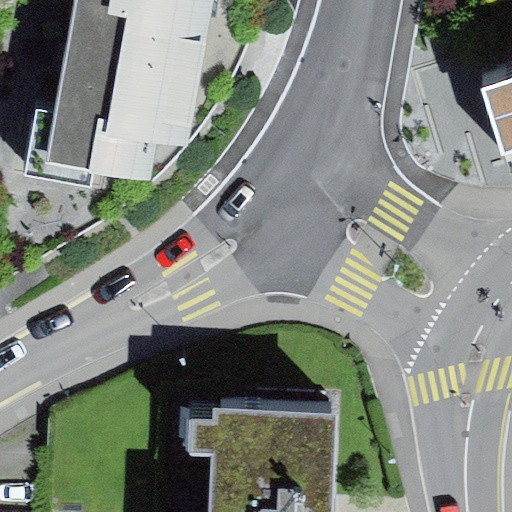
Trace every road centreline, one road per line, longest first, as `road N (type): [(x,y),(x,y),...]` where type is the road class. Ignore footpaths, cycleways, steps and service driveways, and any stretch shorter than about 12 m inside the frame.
road 1 (tertiary): [(0,377),(184,274),(284,192)]
road 2 (tertiary): [(284,192),(373,256),(486,321)]
road 3 (tertiary): [(357,0),(344,54),(284,192)]
road 4 (residential): [(486,321),(455,385),(457,511)]
